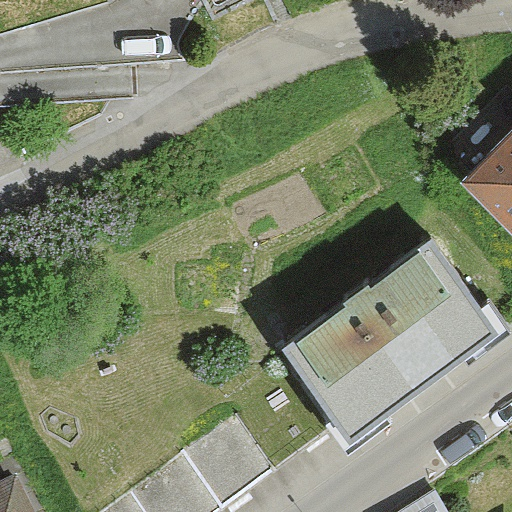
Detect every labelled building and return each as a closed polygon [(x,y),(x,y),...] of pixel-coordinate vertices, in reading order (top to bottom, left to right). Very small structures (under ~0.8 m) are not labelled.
[(511,131),(460,183),(511,235),(511,131)] [(430,244),(282,354),(349,444),(497,335),(430,244)] [(232,413),(101,511),(215,511),(273,468),(232,413)] [(34,511),(17,476),(0,484),(0,511),(34,511)] [(445,511),(433,492),(401,511),(445,511)]
